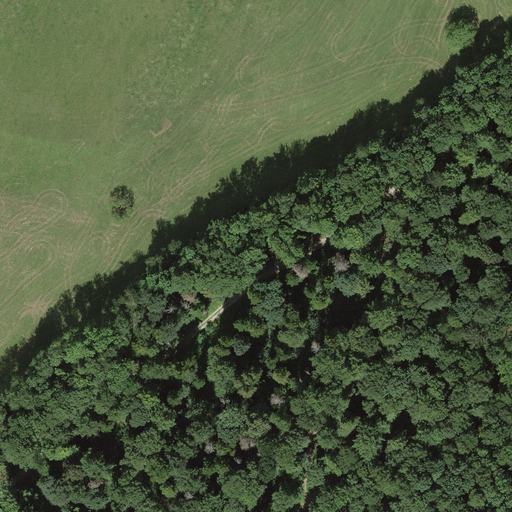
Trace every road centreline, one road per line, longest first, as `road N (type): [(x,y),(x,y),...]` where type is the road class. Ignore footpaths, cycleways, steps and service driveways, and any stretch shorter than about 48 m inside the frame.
road 1 (track): [(0,492),(88,404),(164,356),(262,275),(435,165)]
road 2 (track): [(291,511),(423,418),(511,383)]
road 3 (track): [(470,0),(466,55),(435,165)]
